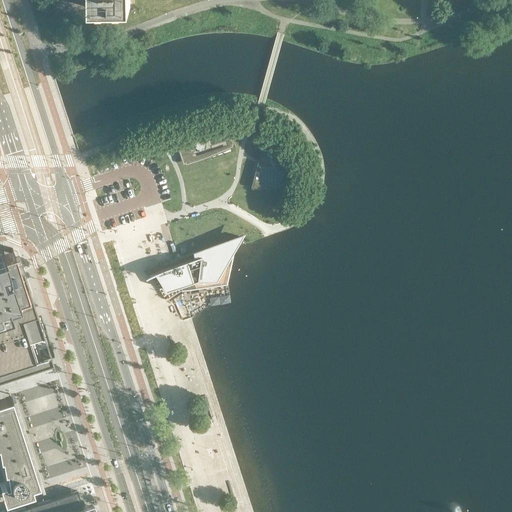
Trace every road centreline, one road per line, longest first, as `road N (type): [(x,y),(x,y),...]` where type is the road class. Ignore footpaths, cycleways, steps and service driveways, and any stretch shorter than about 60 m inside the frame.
road 1 (secondary): [(169,511),(65,193)]
road 2 (secondary): [(41,237),(130,511)]
road 3 (secondary): [(65,193),(4,0)]
